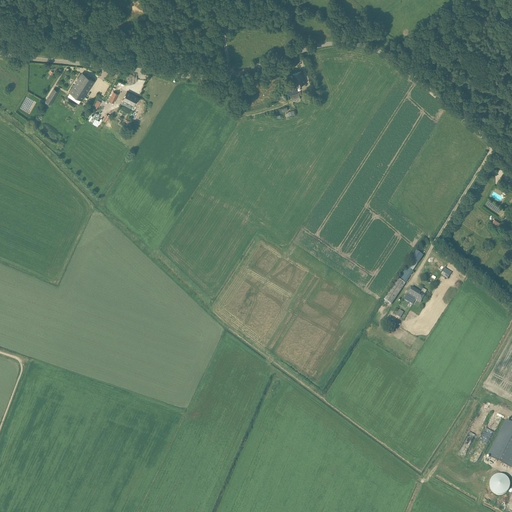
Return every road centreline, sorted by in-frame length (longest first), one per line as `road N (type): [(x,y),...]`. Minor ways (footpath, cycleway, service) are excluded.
road 1 (unclassified): [(511,158),(392,56),(357,43),(305,49),(218,77),(0,53)]
road 2 (unknown): [(172,0),(195,24),(370,46)]
